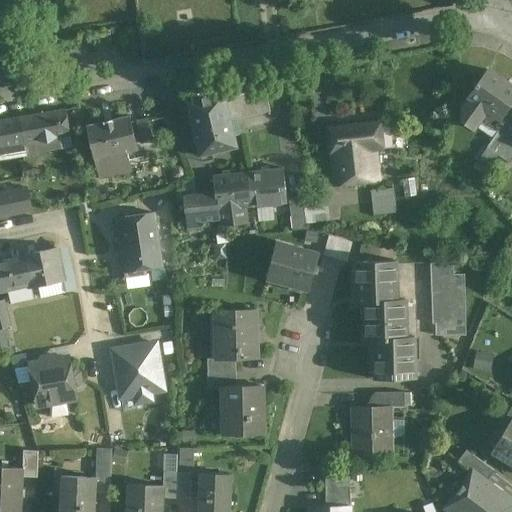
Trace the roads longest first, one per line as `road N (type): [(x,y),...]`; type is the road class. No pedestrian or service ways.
road 1 (residential): [(0,105),(504,22)]
road 2 (residential): [(308,339),(305,391),(273,511)]
